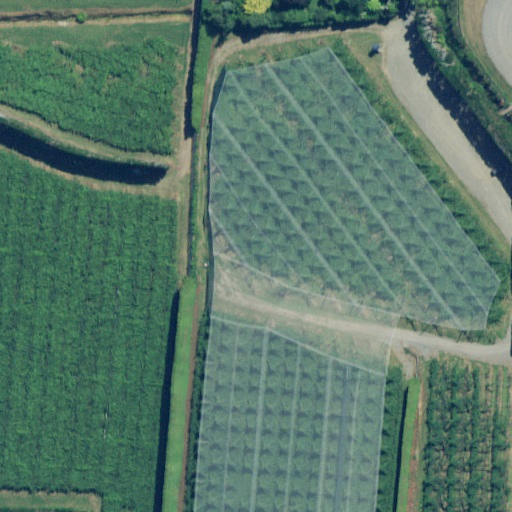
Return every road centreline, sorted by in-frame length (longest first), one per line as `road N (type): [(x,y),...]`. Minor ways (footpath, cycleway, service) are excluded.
road 1 (unknown): [(403,0),(398,78),(476,189),(505,251),(498,352)]
road 2 (unknown): [(498,352),(351,335),(217,306)]
